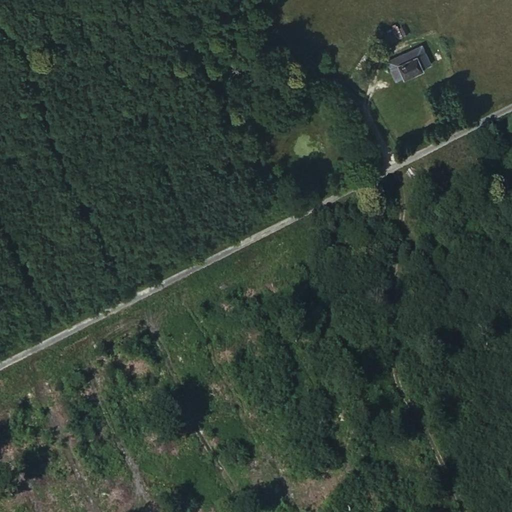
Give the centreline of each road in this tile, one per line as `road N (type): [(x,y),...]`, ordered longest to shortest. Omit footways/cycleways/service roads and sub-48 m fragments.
road 1 (track): [(0,367),(401,165)]
road 2 (track): [(401,165),(410,193),(387,362),(463,511)]
road 3 (track): [(274,0),(401,165)]
road 4 (track): [(401,165),(511,109)]
